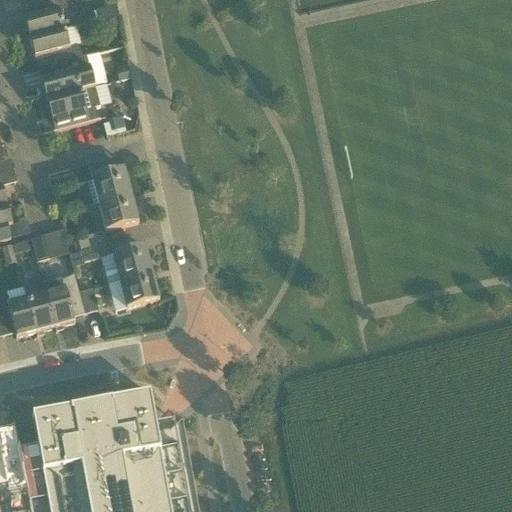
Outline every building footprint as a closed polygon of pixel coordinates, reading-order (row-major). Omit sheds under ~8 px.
[(23,0),(26,9),(58,0),(23,0)] [(65,0),(58,0),(26,9),(29,20),(24,22),(29,41),(64,32),(60,14),(67,11),(65,0)] [(39,59),(42,71),(83,60),(77,48),(69,50),(64,32),(29,41),(34,60),(39,59)] [(40,83),(46,103),(95,90),(86,59),(83,60),(42,71),(45,82),(40,83)] [(54,134),(99,122),(94,110),(100,108),(95,90),(46,103),(51,122),(56,121),(59,132),(54,133),(54,134)] [(125,134),(122,118),(108,122),(109,125),(103,126),(106,138),(125,134)] [(130,199),(120,161),(120,159),(88,168),(91,180),(86,182),(93,209),(98,207),(130,199)] [(50,191),(75,185),(72,172),(47,179),(50,191)] [(130,199),(98,207),(106,234),(138,226),(130,199)] [(12,228),(7,209),(0,210),(0,244),(10,241),(7,229),(12,228)] [(45,250),(66,244),(63,233),(42,239),(45,250)] [(79,253),(104,247),(101,235),(76,241),(79,253)] [(42,239),(31,242),(37,265),(48,262),(45,250),(42,239)] [(1,250),(5,268),(16,265),(11,247),(1,250)] [(83,266),(108,259),(104,247),(79,253),(83,266)] [(119,285),(151,276),(144,249),(112,258),(119,285)] [(43,286),(46,296),(54,331),(74,326),(73,321),(85,317),(79,296),(74,276),(61,283),(61,282),(43,286)] [(126,312),(158,303),(151,276),(119,285),(126,312)] [(22,290),(25,301),(26,301),(36,336),(54,331),(46,296),(43,286),(43,284),(22,290)] [(98,314),(92,292),(79,296),(85,317),(98,314)] [(6,298),(0,298),(0,326),(4,339),(15,336),(16,341),(36,336),(26,301),(25,301),(8,306),(6,298)] [(149,397),(32,418),(48,511),(170,511),(149,398),(149,397)] [(0,487),(4,487),(5,493),(24,489),(13,429),(0,431),(0,487)]
